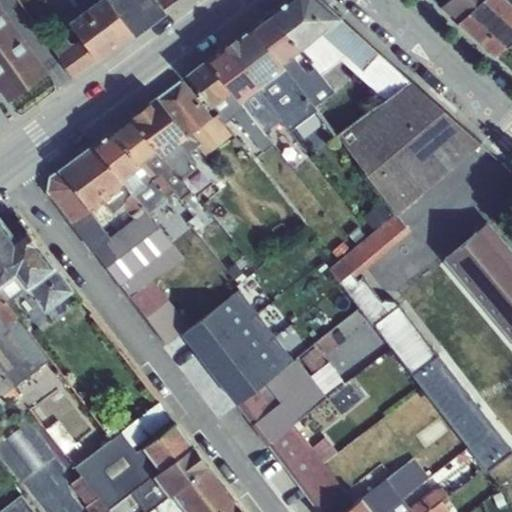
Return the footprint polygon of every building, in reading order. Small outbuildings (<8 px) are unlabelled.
[(98,0),(83,11),(70,21),(72,24),(98,59),(134,32),(109,0),(98,0)] [(74,0),(83,11),(98,0),(74,0)] [(164,9),(163,9),(157,0),(109,0),(134,32),(164,9)] [(157,0),(163,9),(174,0),(157,0)] [(322,32),(342,17),(321,0),(285,0),(271,11),(301,48),(322,32)] [(447,0),(441,6),(494,56),(511,42),(511,3),(508,0),(447,0)] [(0,88),(8,100),(48,71),(0,5),(0,88)] [(301,48),(271,11),(252,26),(281,63),(301,48)] [(321,73),(341,58),(387,99),(412,80),(377,51),(342,17),(301,48),(321,73)] [(73,77),(98,59),(72,24),(48,42),(73,77)] [(229,43),(261,85),(285,67),(281,63),(252,26),(229,43)] [(261,85),(229,43),(207,59),(233,91),(240,100),(247,95),(257,88),(261,85)] [(321,73),(301,48),(281,63),(285,67),(314,105),(334,90),(321,73)] [(233,91),(207,59),(188,74),(211,106),(233,91)] [(314,105),(285,67),(261,85),(257,88),(289,129),(317,109),(314,105)] [(211,106),(188,74),(183,78),(227,134),(233,132),(224,121),(211,106)] [(183,78),(157,96),(188,136),(190,134),(203,151),(227,134),(183,78)] [(339,136),(397,213),(481,143),(412,80),(387,99),(339,136)] [(233,91),(211,106),(224,121),(235,114),(263,150),(273,142),(273,143),(284,134),(258,101),(251,100),(247,95),(240,100),(233,91)] [(131,115),(156,149),(162,155),(179,142),(188,136),(157,96),(156,96),(132,114),(131,115)] [(156,149),(131,115),(113,129),(140,161),(156,149)] [(142,164),(140,161),(113,129),(94,143),(123,180),(142,164)] [(179,142),(162,155),(170,165),(185,182),(192,190),(195,195),(200,190),(198,186),(206,179),(197,166),(179,142)] [(124,181),(123,180),(94,143),(60,169),(51,176),(48,190),(72,222),(89,210),(95,205),(96,207),(102,202),(122,188),(119,184),(123,181),(124,181)] [(140,161),(142,164),(168,197),(174,192),(180,200),(192,190),(185,182),(162,155),(156,149),(140,161)] [(123,181),(133,194),(154,220),(164,212),(174,224),(178,229),(188,221),(193,216),(180,200),(174,192),(168,197),(142,164),(123,180),(124,181),(123,181)] [(72,222),(121,283),(129,295),(153,278),(160,273),(162,274),(183,257),(154,220),(133,194),(123,181),(119,184),(122,188),(102,202),(112,213),(124,205),(134,218),(111,238),(89,210),(72,222)] [(363,216),(376,230),(393,216),(381,202),(363,216)] [(339,281),(344,287),(360,273),(411,230),(397,213),(393,216),(376,230),(351,250),(339,260),(334,263),(330,267),(339,281)] [(193,216),(188,221),(216,255),(224,250),(193,216)] [(74,288),(56,265),(23,228),(15,235),(0,218),(0,285),(16,274),(27,287),(46,310),(74,288)] [(511,339),(511,247),(488,219),(443,257),(511,339)] [(331,249),(339,260),(351,250),(343,239),(331,249)] [(371,324),(413,373),(438,353),(398,304),(395,301),(391,299),(386,298),(381,299),(360,273),(344,287),(359,308),(371,324)] [(16,274),(0,285),(0,291),(8,301),(27,287),(16,274)] [(153,278),(129,295),(166,343),(189,326),(153,278)] [(184,333),(202,357),(255,314),(237,290),(184,333)] [(0,291),(0,368),(13,386),(51,358),(16,315),(8,301),(0,291)] [(202,357),(219,379),(273,337),(255,314),(202,357)] [(346,340),(335,326),(315,342),(325,354),(341,342),(342,343),(346,340)] [(292,361),(273,337),(219,379),(238,404),(292,361)] [(314,347),(299,359),(326,394),(344,380),(329,361),(327,363),(314,347)] [(511,372),(497,355),(476,373),(500,401),(511,390),(511,372)] [(238,404),(269,444),(295,424),(295,423),(328,396),(326,394),(299,359),(297,357),(292,361),(264,383),(238,404)] [(0,393),(2,395),(13,386),(0,368),(0,393)] [(160,402),(112,438),(124,455),(141,443),(144,447),(175,422),(160,402)] [(59,420),(47,430),(65,453),(77,443),(59,420)] [(175,422),(144,447),(161,469),(194,444),(176,421),(175,422)] [(313,447),(295,424),(269,444),(299,483),(324,463),(338,452),(326,436),(313,447)] [(141,443),(124,455),(112,438),(75,466),(81,475),(109,510),(155,475),(161,469),(144,447),(141,443)] [(161,469),(155,475),(171,495),(173,494),(210,465),(194,444),(161,469)] [(372,511),(384,511),(403,498),(430,477),(414,457),(361,497),(372,511)] [(299,483),(321,511),(342,511),(355,502),(324,463),(299,483)] [(186,511),(187,511),(224,484),(210,465),(173,494),(186,511)] [(81,475),(71,483),(94,511),(107,511),(109,510),(81,475)] [(109,510),(107,511),(127,511),(139,504),(145,511),(147,511),(155,506),(171,495),(155,475),(109,510)] [(221,511),(237,501),(224,484),(187,511),(221,511)] [(425,511),(448,494),(442,487),(435,490),(411,508),(403,498),(384,511),(425,511)] [(0,510),(0,511),(35,511),(21,494),(0,510)] [(158,511),(185,511),(186,511),(173,494),(171,495),(155,506),(158,511)] [(446,511),(457,504),(448,494),(425,511),(446,511)] [(372,511),(361,497),(355,502),(342,511),(372,511)] [(245,511),(237,501),(221,511),(245,511)]
